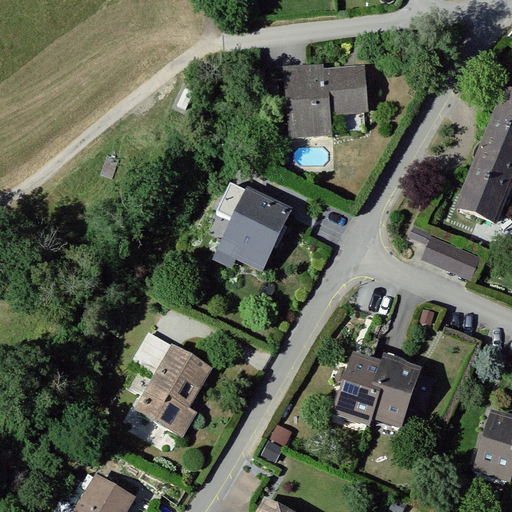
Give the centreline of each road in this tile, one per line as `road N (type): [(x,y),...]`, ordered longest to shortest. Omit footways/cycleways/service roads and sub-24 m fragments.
road 1 (residential): [(202,511),(353,247)]
road 2 (track): [(0,212),(215,42)]
road 3 (residential): [(353,247),(493,19)]
road 4 (residential): [(215,42),(422,13)]
road 5 (residential): [(511,322),(353,247)]
